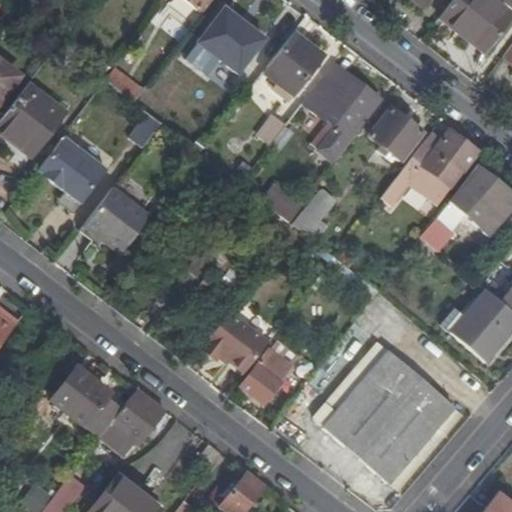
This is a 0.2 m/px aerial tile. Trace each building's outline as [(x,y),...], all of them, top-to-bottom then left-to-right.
[(181,0),(195,11),(203,0),(181,0)] [(195,21),(189,28),(192,31),(198,24),(207,32),(230,50),(256,17),(261,20),(274,4),(268,0),(243,0),(241,3),(237,0),(212,0),(196,22),(195,21)] [(409,0),(423,10),(430,0),(409,0)] [(487,0),(452,0),(438,19),(455,32),(459,27),(487,48),(511,18),(492,4),(487,0)] [(198,24),(192,31),(202,38),(207,32),(198,24)] [(459,27),(455,32),(483,54),(487,48),(459,27)] [(322,57),(291,34),(263,72),(261,74),(291,97),(322,57)] [(511,46),(503,59),(511,65),(511,66),(511,46)] [(232,84),(245,95),(261,74),(263,72),(249,60),(232,84)] [(0,97),(16,76),(0,63),(0,97)] [(378,101),(334,66),(303,105),(333,129),(316,150),(330,162),(378,101)] [(104,82),(132,104),(141,92),(113,70),(104,82)] [(26,84),(0,117),(0,133),(26,153),(48,125),(52,128),(63,113),(26,84)] [(132,104),(147,115),(158,99),(144,88),(141,92),(132,104)] [(386,152),(394,159),(399,162),(421,134),(389,109),(367,137),(378,146),(375,150),(383,157),(386,152)] [(152,118),(160,125),(164,118),(156,112),(152,118)] [(141,149),(160,125),(152,118),(147,115),(128,139),(141,149)] [(269,146),(284,126),(271,116),(256,135),(269,146)] [(48,125),(26,153),(30,156),(52,128),(48,125)] [(437,146),(427,139),(404,168),(380,200),(392,210),(409,188),(435,208),(475,154),(446,133),(437,146)] [(106,169),(62,136),(36,170),(64,191),(59,198),(74,210),(106,169)] [(391,162),(394,159),(386,152),(383,157),(391,162)] [(511,197),(475,169),(422,237),(427,242),(441,225),(445,227),(458,210),(486,236),(511,207),(511,197)] [(149,218),(111,188),(82,227),(83,227),(102,242),(120,256),(149,218)] [(281,193),(269,208),(289,224),(300,209),(281,193)] [(311,201),(291,225),(293,227),(304,235),(325,212),(311,201)] [(102,242),(83,227),(79,232),(98,247),(102,242)] [(343,266),(333,258),(318,277),(328,285),(343,266)] [(225,309),(234,298),(207,276),(198,288),(207,295),(203,300),(212,307),(216,302),(225,309)] [(511,280),(509,283),(511,285),(511,288),(506,295),(499,304),(511,315),(511,280)] [(493,283),(484,292),(499,304),(506,295),(493,283)] [(511,315),(499,304),(484,292),(448,335),(484,365),(511,331),(511,315)] [(244,372),(267,342),(227,312),(202,345),(228,365),(231,362),(244,372)] [(0,343),(11,329),(0,320),(0,343)] [(43,388),(64,359),(51,349),(30,378),(43,388)] [(264,405),(291,368),(268,350),(260,360),(258,363),(239,387),(264,405)] [(387,485),(454,408),(389,352),(323,428),(387,485)] [(106,400),(85,384),(88,380),(73,369),(48,402),(83,428),(106,400)] [(164,412),(135,390),(100,437),(123,455),(148,423),(153,427),(164,412)] [(220,455),(208,446),(191,467),(203,477),(220,455)] [(156,511),(160,507),(117,473),(86,511),(156,511)] [(243,511),(263,488),(245,475),(238,483),(234,479),(230,484),(234,487),(224,500),(220,497),(215,504),(224,511),(243,511)] [(42,511),(49,503),(53,499),(34,484),(17,506),(25,511),(42,511)] [(72,491),(64,484),(53,499),(49,503),(58,510),(72,491)] [(234,487),(230,484),(223,493),(217,488),(208,499),(215,504),(220,497),(224,500),(234,487)] [(511,511),(511,508),(496,496),(483,511),(511,511)] [(194,511),(197,508),(186,498),(175,511),(194,511)] [(56,511),(58,510),(49,503),(42,511),(56,511)]
